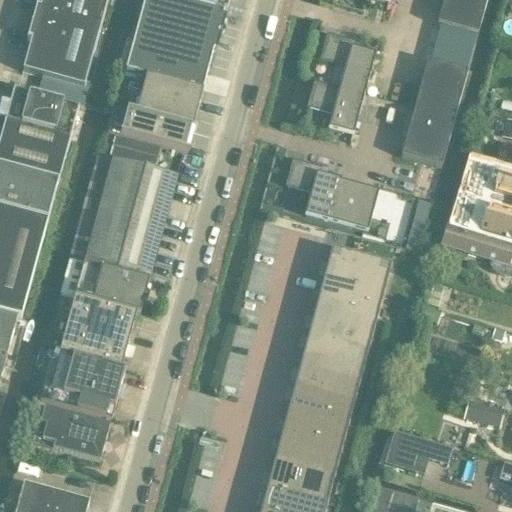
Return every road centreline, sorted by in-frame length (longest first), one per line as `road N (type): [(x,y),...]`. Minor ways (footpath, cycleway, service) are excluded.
road 1 (unclassified): [(129,511),(229,128)]
road 2 (unclassified): [(387,135),(378,169),(229,128)]
road 3 (unclassified): [(406,39),(264,2)]
road 4 (unclassified): [(229,128),(264,2)]
